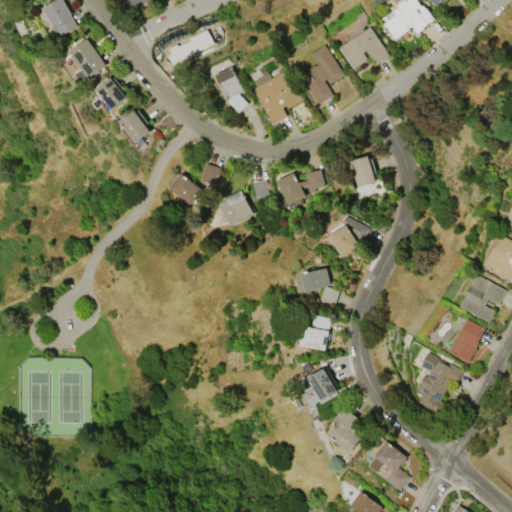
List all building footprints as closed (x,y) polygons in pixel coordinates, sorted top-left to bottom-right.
[(42,7),(54,0),(64,0),(71,14),(70,15),(77,26),(60,35),(57,30),(55,32),(52,26),(52,25),(42,7)] [(129,0),(134,8),(149,0),(129,0)] [(394,39),(383,24),(395,15),(392,10),(398,6),(396,4),(402,0),(416,0),(421,6),(422,5),(424,8),(426,7),(435,19),(424,27),(424,28),(417,33),(412,26),(413,26),(412,24),(407,28),(408,29),(394,39)] [(353,68),(339,47),(369,26),(389,55),(375,65),(365,50),(362,52),(367,59),(353,68)] [(88,78),(69,51),(87,38),(106,65),(88,78)] [(319,103),(299,74),(316,63),(310,53),(324,44),(343,74),(329,83),(327,79),(324,81),(333,94),(319,103)] [(214,77),(216,76),(215,75),(232,66),(243,90),(247,95),(243,99),(247,104),(238,112),(227,101),(225,102),(214,77)] [(252,89),(284,70),(301,100),(287,108),(285,105),(282,107),(286,115),(272,123),(252,89)] [(114,109),(97,88),(112,77),(128,98),(114,109)] [(147,123),(145,124),(151,131),(136,142),(120,120),(135,109),(136,111),(138,110),(147,123)] [(358,187),(351,160),(368,155),(375,182),(358,187)] [(220,168),(215,183),(200,178),(205,163),(220,168)] [(293,172),(298,182),(307,180),(305,173),(320,169),(325,185),(314,188),(314,191),(308,192),(307,187),(301,188),(305,196),(287,204),(276,181),(293,172)] [(170,188),(182,173),(202,189),(190,204),(170,188)] [(252,181),(265,179),(267,195),(254,197),(252,181)] [(225,197),(240,190),(252,214),(237,221),(236,220),(228,224),(218,204),(226,200),(225,197)] [(364,240),(371,228),(350,216),(343,228),(364,240)] [(331,232),(342,256),(359,249),(348,224),(331,232)] [(500,233),(511,240),(511,279),(511,281),(482,264),(500,233)] [(330,284),(304,290),(300,273),(327,268),(330,284)] [(476,274),(506,290),(498,304),(488,298),(484,305),(494,311),(488,322),(459,305),(476,274)] [(320,298),(324,286),(339,291),(335,303),(320,298)] [(300,345),(304,326),(312,327),(314,315),(331,318),(328,330),(329,331),(325,350),(300,345)] [(448,351),(457,334),(458,335),(467,318),(484,328),(477,342),(478,343),(468,362),(448,351)] [(436,413),(417,403),(422,395),(417,392),(421,385),(419,384),(423,375),(426,376),(429,370),(420,366),(427,351),(439,358),(438,359),(449,364),(449,363),(463,370),(455,385),(449,382),(439,401),(442,402),(436,413)] [(322,400),(308,377),(324,368),(326,372),(328,370),(339,389),(337,390),(338,391),(322,400)] [(334,420),(345,407),(357,417),(350,426),(355,430),(354,432),(361,438),(349,453),(328,435),(338,424),(334,420)] [(407,457),(398,468),(410,476),(399,490),(385,479),(386,477),(377,470),(376,472),(368,466),(376,457),(374,456),(386,441),(407,457)] [(360,491),(382,506),(377,511),(359,511),(350,505),(360,491)]
